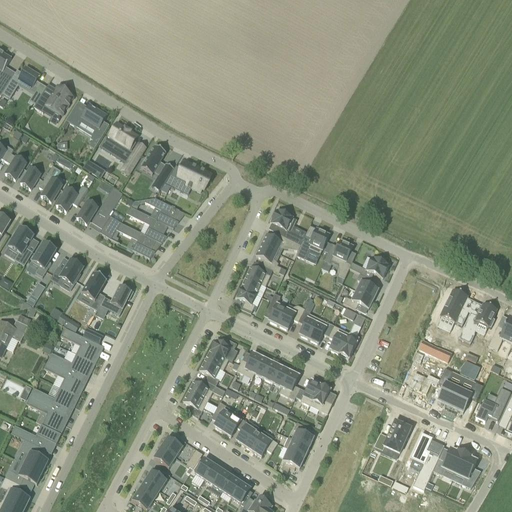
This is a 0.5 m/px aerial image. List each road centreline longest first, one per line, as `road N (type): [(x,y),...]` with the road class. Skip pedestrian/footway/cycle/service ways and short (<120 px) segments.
road 1 (unclassified): [(235,183),(229,168),(0,35)]
road 2 (residential): [(43,511),(154,286)]
road 3 (residential): [(472,511),(498,452),(354,381)]
road 4 (residential): [(0,197),(154,286)]
road 5 (residential): [(297,502),(155,411)]
road 6 (unclassified): [(407,258),(278,192),(259,198)]
road 7 (residential): [(207,311),(354,381)]
road 8 (residential): [(407,258),(354,381)]
road 9 (residential): [(354,381),(297,502)]
road 10 (residential): [(154,286),(235,183)]
road 11 (residential): [(259,198),(207,311)]
